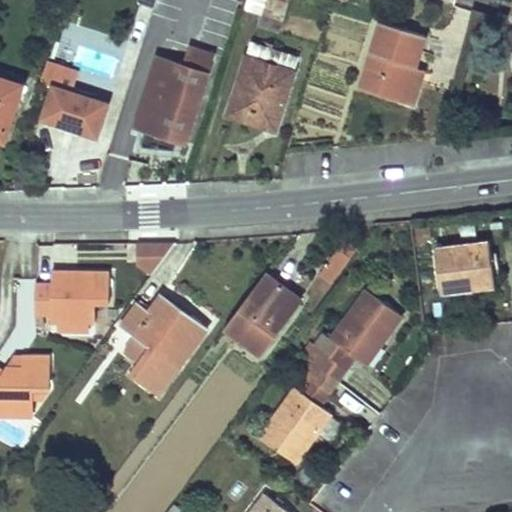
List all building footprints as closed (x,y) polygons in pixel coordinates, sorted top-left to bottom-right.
[(154,0),(153,5),(170,11),(173,0),(154,0)] [(244,0),(242,9),(242,10),(257,14),(261,0),(244,0)] [(281,0),(261,0),(257,14),(260,15),(257,25),(279,32),(289,2),(281,0)] [(365,90),(403,102),(414,67),(417,68),(426,35),(385,23),(365,90)] [(227,115),(269,129),(275,109),(282,111),(298,59),(250,44),(227,115)] [(137,124),(158,131),(161,123),(189,132),(213,53),(191,46),(186,60),(191,62),(190,66),(158,56),(137,124)] [(414,67),(403,102),(411,105),(422,69),(417,68),(414,67)] [(0,77),(0,137),(4,138),(21,84),(0,77)] [(52,84),(41,117),(96,135),(107,101),(52,84)] [(316,116),(321,92),(307,90),(303,114),(316,116)] [(275,109),(269,129),(276,130),(282,111),(275,109)] [(161,123),(158,131),(186,141),(189,132),(161,123)] [(413,231),(412,222),(386,225),(387,234),(413,231)] [(136,268),(164,269),(165,243),(138,241),(136,268)] [(344,242),(327,263),(340,272),(356,251),(344,242)] [(490,245),(435,251),(441,292),(495,286),(490,245)] [(240,307),(225,328),(260,354),(301,299),(266,272),(240,307)] [(111,277),(60,276),(60,282),(52,282),(52,276),(37,276),(36,319),(52,319),(52,326),(60,326),(89,327),(96,327),(97,308),(110,309),(111,277)] [(333,341),(316,365),(339,382),(357,359),(368,367),(404,318),(370,292),(333,341)] [(120,325),(137,337),(151,348),(141,360),(131,374),(158,393),(208,327),(163,293),(150,309),(139,301),(120,325)] [(89,327),(60,326),(60,334),(89,335),(89,327)] [(303,356),(309,361),(316,365),(333,341),(324,335),(316,346),(312,343),(303,356)] [(137,337),(127,350),(141,360),(151,348),(137,337)] [(0,419),(28,421),(29,401),(28,401),(29,394),(41,394),(48,395),(49,361),(22,360),(21,368),(6,368),(3,372),(0,370),(0,419)] [(22,360),(12,360),(6,368),(21,368),(22,360)] [(309,361),(300,373),(306,377),(316,365),(309,361)] [(316,365),(306,377),(306,378),(308,379),(300,390),(297,389),(261,438),(295,463),(331,416),(320,407),(339,382),(316,365)] [(288,511),(265,495),(252,511),(288,511)]
